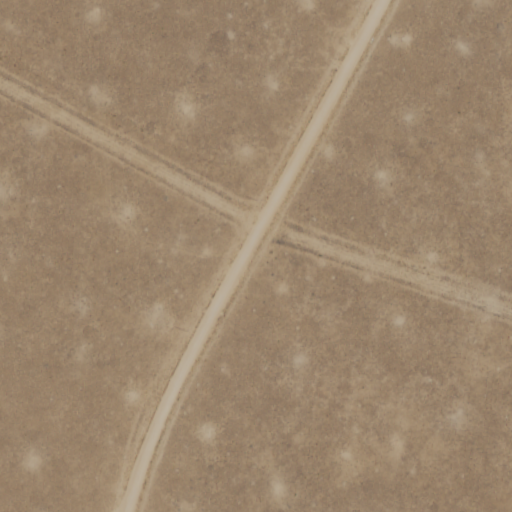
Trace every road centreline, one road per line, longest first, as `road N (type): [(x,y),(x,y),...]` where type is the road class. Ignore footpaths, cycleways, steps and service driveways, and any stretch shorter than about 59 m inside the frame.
road 1 (residential): [(383,0),(169,385),(126,511)]
road 2 (residential): [(0,82),(262,224)]
road 3 (residential): [(511,308),(262,224)]
